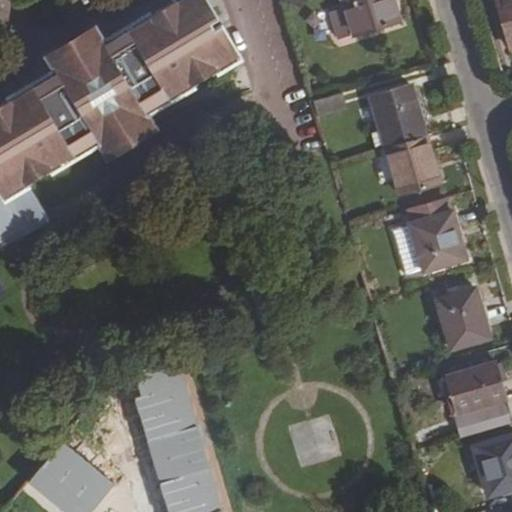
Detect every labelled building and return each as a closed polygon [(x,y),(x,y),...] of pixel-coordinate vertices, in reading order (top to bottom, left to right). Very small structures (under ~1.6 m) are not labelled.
[(0,245),(14,237),(18,243),(50,223),(28,185),(50,171),(52,174),(98,145),(107,159),(158,129),(149,115),(197,86),(195,84),(218,70),(219,73),(242,58),(221,24),(213,29),(210,23),(218,18),(206,0),(174,0),(175,1),(153,14),(152,12),(105,40),(96,26),(45,57),(54,70),(6,99),(7,102),(0,105),(0,245)] [(240,0),(241,12),(272,12),(272,0),(240,0)] [(341,0),(345,8),(353,36),(399,22),(392,0),(341,0)] [(511,0),(494,0),(509,49),(511,48),(511,0)] [(340,40),(353,36),(345,8),(331,12),(340,40)] [(285,22),(271,24),(277,57),(291,55),(285,22)] [(370,97),(385,147),(426,135),(412,85),(370,97)] [(312,101),(316,117),(345,108),(341,93),(312,101)] [(426,135),(385,147),(399,196),(441,184),(426,135)] [(412,223),(409,224),(409,225),(423,270),(423,272),(467,259),(453,211),(450,212),(446,197),(408,208),(412,223)] [(423,270),(409,225),(392,230),(406,275),(423,270)] [(450,350),(492,337),(477,287),(436,299),(450,350)] [(441,365),(445,377),(491,364),(488,351),(441,365)] [(163,385),(157,361),(116,373),(108,383),(113,400),(163,385)] [(445,377),(456,414),(462,437),(511,422),(511,413),(508,399),(497,362),(491,364),(445,377)] [(157,456),(169,511),(221,511),(193,389),(160,397),(164,414),(147,418),(155,456),(157,456)] [(511,434),(473,446),(488,496),(511,488),(511,434)] [(23,511),(60,474),(45,459),(0,509),(0,511),(23,511)]
